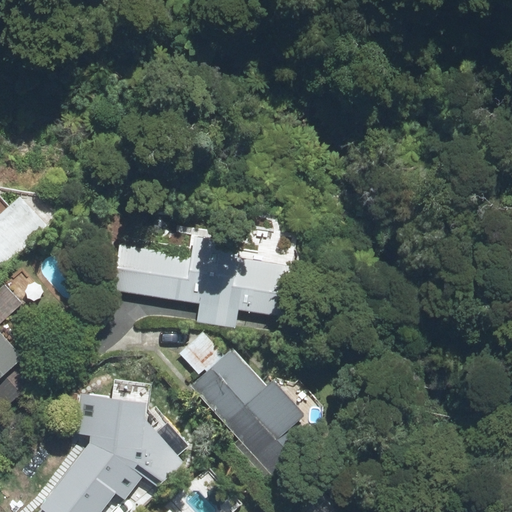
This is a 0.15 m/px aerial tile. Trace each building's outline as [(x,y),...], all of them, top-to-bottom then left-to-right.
[(19,202),(0,218),(0,263),(41,227),(19,202)] [(236,309),(283,316),(290,269),(234,260),(236,248),(195,241),(192,258),(121,247),(114,290),(200,303),(197,322),(233,327),(236,309)] [(2,287),(0,289),(0,398),(6,406),(33,382),(14,361),(17,358),(0,338),(0,320),(18,305),(2,287)] [(204,338),(186,355),(201,372),(220,355),(204,338)] [(234,353),(196,387),(273,472),(311,438),(234,353)] [(55,511),(124,511),(132,502),(140,507),(154,487),(180,463),(141,420),(142,406),(120,403),(119,415),(96,412),(92,447),(46,504),(55,511)]
